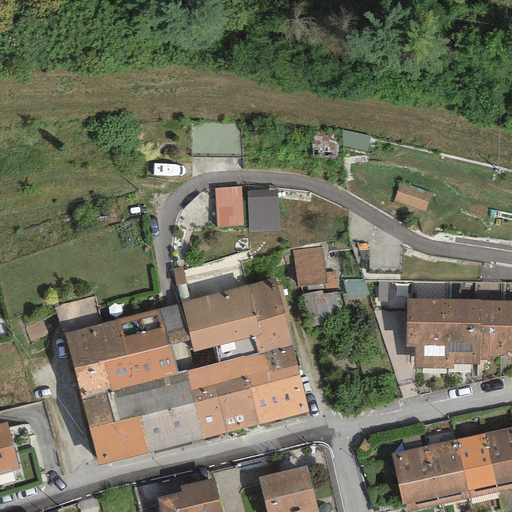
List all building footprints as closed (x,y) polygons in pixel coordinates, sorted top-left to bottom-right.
[(431,194),(399,183),(393,200),(424,212),(431,194)] [(240,188),(214,189),(216,228),(243,226),(240,188)] [(277,191),(247,193),(248,232),(279,231),(277,191)] [(320,248),(292,251),(296,288),(324,285),(320,248)] [(64,336),(96,466),(308,416),(271,284),(64,336)] [(322,291),(301,296),(308,329),(332,324),(330,315),(341,313),(337,292),(323,295),(322,291)] [(511,301),(405,301),(414,370),(511,351),(511,301)] [(511,427),(392,452),(404,506),(511,485),(511,427)] [(0,429),(0,475),(19,471),(5,428),(0,429)] [(259,481),(266,511),(313,511),(303,470),(259,481)] [(158,500),(161,511),(219,511),(213,487),(158,500)]
